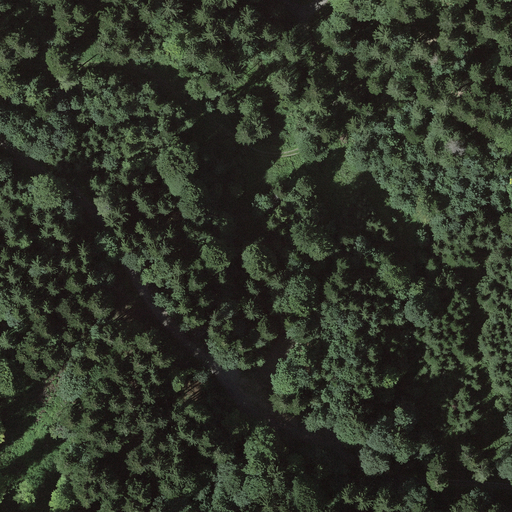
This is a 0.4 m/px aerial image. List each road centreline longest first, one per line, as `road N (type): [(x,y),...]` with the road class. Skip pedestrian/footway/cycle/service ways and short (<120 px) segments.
road 1 (track): [(0,139),(93,208),(173,328),(259,418),(402,481),(511,485)]
road 2 (track): [(298,18),(330,77),(335,104),(330,130),(312,146),(283,154),(259,154),(121,64),(0,65)]
